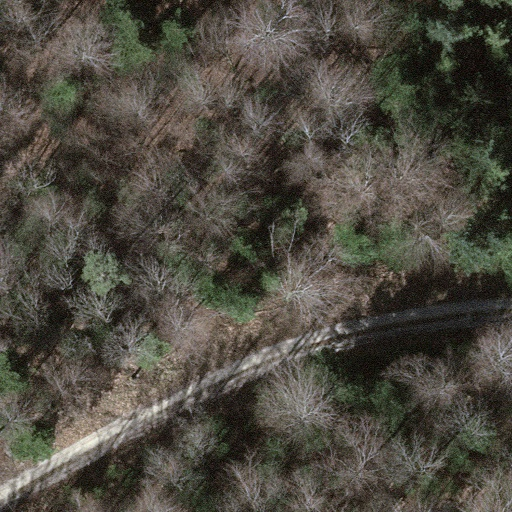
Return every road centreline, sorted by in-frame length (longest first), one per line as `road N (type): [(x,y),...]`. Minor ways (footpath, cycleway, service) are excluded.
road 1 (track): [(0,499),(224,377),(364,329)]
road 2 (track): [(511,311),(364,329)]
